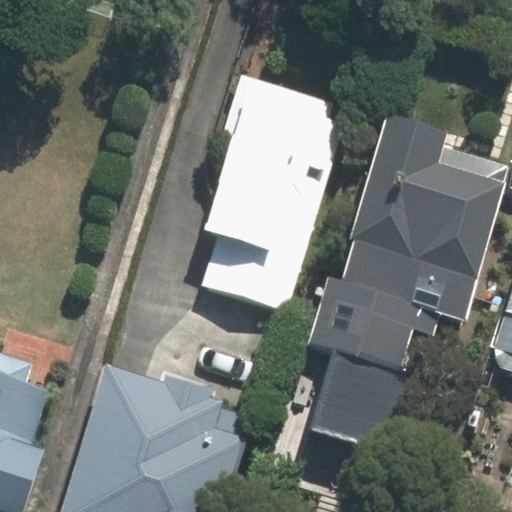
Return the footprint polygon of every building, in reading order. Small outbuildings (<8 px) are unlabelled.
[(285,309),(352,120),(356,106),(247,68),(222,140),(243,147),(197,278),(285,309)] [(468,319),(511,161),(452,145),(459,119),(402,104),(356,275),(339,270),(320,340),(411,365),(426,308),(468,319)] [(511,306),(498,350),(511,354),(511,306)] [(0,510),(6,511),(33,511),(52,449),(41,446),(61,375),(41,369),(44,359),(0,346),(0,510)] [(260,397),(116,354),(68,511),(211,511),(218,491),(231,495),(260,397)]
